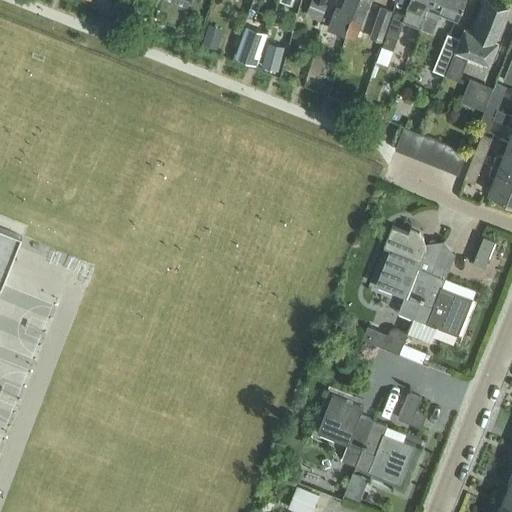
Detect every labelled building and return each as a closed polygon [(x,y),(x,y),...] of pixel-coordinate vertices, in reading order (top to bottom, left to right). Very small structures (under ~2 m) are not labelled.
[(164,0),(186,8),(189,0),(164,0)] [(311,0),(307,11),(309,17),(321,22),(328,3),(324,1),(324,0),(311,0)] [(346,0),(334,31),(344,35),(358,0),(346,0)] [(358,0),(344,35),(355,39),(371,0),(358,0)] [(430,5),(431,0),(410,0),(404,17),(394,13),(382,46),(394,51),(404,21),(420,28),(425,14),(429,5),(430,5)] [(464,0),(431,0),(430,5),(429,5),(425,14),(420,28),(432,32),(441,10),(458,17),(464,0)] [(455,51),(445,75),(457,79),(466,56),(489,65),(498,43),(492,41),(506,7),(489,0),(488,0),(475,33),(465,29),(456,51),(455,51)] [(370,37),(382,41),(393,12),(381,8),(370,37)] [(247,27),(236,58),(255,64),(266,34),(247,27)] [(217,48),(221,35),(208,31),(204,44),(217,48)] [(448,34),(435,66),(447,71),(460,39),(448,34)] [(269,43),(263,65),(278,69),(284,47),(269,43)] [(511,58),(503,81),(511,84),(511,58)] [(461,101),(483,110),(492,90),(469,81),(461,101)] [(496,83),(487,105),(497,109),(506,87),(496,83)] [(511,126),(511,135),(509,143),(511,143),(511,115),(497,109),(487,105),(478,128),(488,132),(494,119),(508,124),(508,125),(511,126)] [(395,150),(406,154),(415,132),(404,127),(395,150)] [(406,154),(416,158),(425,136),(415,132),(406,154)] [(482,134),(473,157),(484,161),(493,138),(482,134)] [(416,158),(426,162),(435,140),(425,136),(416,158)] [(426,162),(437,166),(446,144),(435,140),(426,162)] [(497,154),(493,164),(511,171),(511,143),(509,143),(504,157),(497,154)] [(437,166),(447,170),(456,148),(446,144),(437,166)] [(456,148),(447,170),(458,175),(467,152),(456,148)] [(484,161),(473,157),(464,179),(475,183),(484,161)] [(511,171),(493,164),(489,174),(496,177),(490,192),(511,200),(511,171)] [(398,312),(414,318),(434,264),(422,260),(424,253),(425,251),(425,250),(425,248),(425,245),(425,244),(425,243),(425,241),(424,238),(423,236),(422,234),(421,233),(419,231),(417,229),(415,228),(413,227),(411,226),(408,232),(392,225),(384,246),(390,248),(375,285),(379,286),(379,287),(391,292),(392,291),(405,296),(398,312)] [(0,289),(2,290),(7,278),(10,270),(22,238),(0,229),(0,289)] [(473,263),(485,267),(496,240),(484,236),(473,263)] [(434,264),(414,318),(408,333),(431,342),(437,326),(442,328),(441,330),(454,335),(454,333),(458,335),(473,297),(443,285),(455,255),(441,249),(446,239),(445,239),(434,264)] [(0,470),(53,301),(27,293),(24,305),(14,302),(7,327),(0,324),(0,470)] [(403,346),(408,334),(399,330),(397,329),(396,329),(394,329),(392,330),(391,331),(390,332),(389,333),(388,334),(368,326),(363,339),(383,347),(399,354),(403,346)] [(426,415),(416,411),(421,397),(408,392),(398,418),(421,427),(426,415)] [(343,459),(356,464),(374,420),(360,414),(363,407),(332,395),(318,432),(321,433),(321,435),(333,440),(334,438),(349,444),(343,459)] [(374,420),(356,464),(384,475),(383,476),(396,481),(397,480),(400,482),(415,444),(385,432),(388,425),(374,420)] [(351,468),(344,491),(359,496),(366,472),(351,468)] [(511,474),(503,497),(511,500),(511,474)] [(289,508),(299,511),(312,511),(319,495),(298,486),(289,508)] [(511,511),(511,500),(503,497),(497,511),(511,511)]
